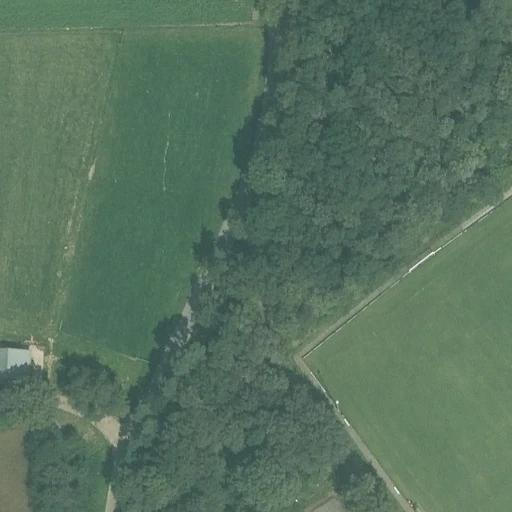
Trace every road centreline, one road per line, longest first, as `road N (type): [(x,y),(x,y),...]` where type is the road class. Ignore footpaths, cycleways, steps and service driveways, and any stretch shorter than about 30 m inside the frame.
road 1 (unclassified): [(113,511),(139,425),(259,152),(275,76),(276,0)]
road 2 (track): [(139,425),(70,397),(0,393)]
